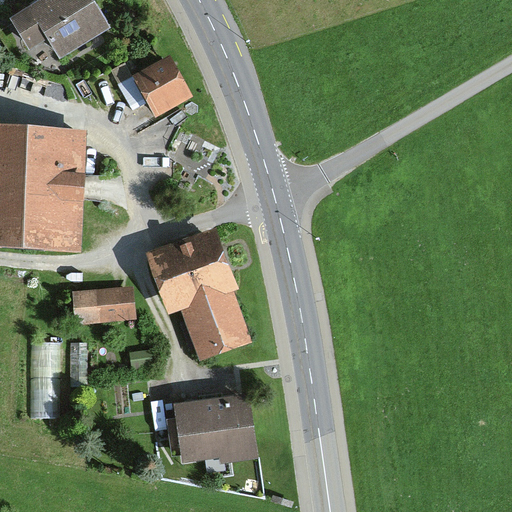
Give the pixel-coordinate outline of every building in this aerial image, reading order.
[(87,0),(45,0),(16,18),(32,44),(49,33),(61,52),(104,26),(87,0)] [(187,94),(169,61),(139,77),(157,110),(187,94)] [(82,142),(0,136),(0,249),(74,254),(82,142)] [(214,236),(152,258),(171,309),(186,304),(204,353),(245,338),(227,289),(233,287),(214,236)] [(132,291),(75,297),(78,326),(135,320),(132,291)] [(59,348),(34,348),(33,422),(58,422),(59,348)] [(243,398),(181,409),(189,456),(224,450),(225,456),(252,452),(243,398)]
